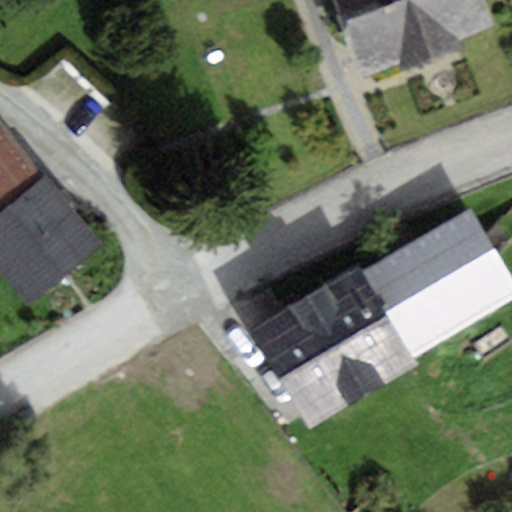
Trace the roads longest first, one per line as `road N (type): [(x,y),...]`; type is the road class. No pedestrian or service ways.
road 1 (residential): [(193,292),(386,188),(511,137)]
road 2 (residential): [(0,100),(193,292)]
road 3 (residential): [(0,401),(193,292)]
